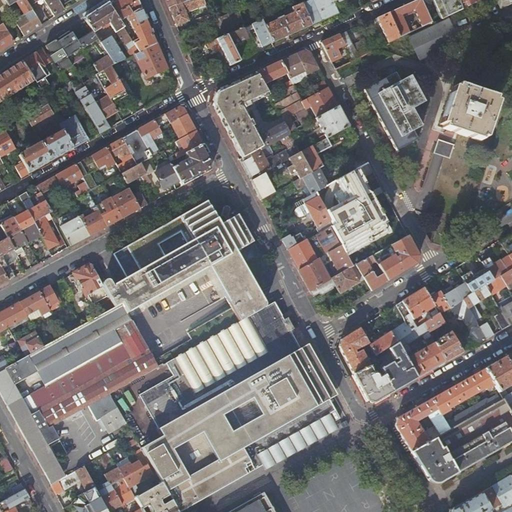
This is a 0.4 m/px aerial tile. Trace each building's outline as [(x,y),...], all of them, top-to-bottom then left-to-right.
[(24,37),(42,26),(29,6),(25,0),(21,0),(17,3),(25,15),(15,21),(22,33),(24,37)] [(25,0),(29,6),(38,0),(43,0),(48,7),(54,17),(65,11),(62,7),(57,0),(25,0)] [(127,35),(139,53),(157,45),(151,31),(141,9),(137,0),(119,0),(109,6),(122,27),(129,23),(138,40),(135,42),(130,33),(127,35)] [(164,0),(169,10),(191,0),(164,0)] [(206,8),(203,0),(191,0),(169,10),(177,28),(183,25),(189,22),(186,14),(198,9),(199,11),(206,8)] [(334,3),(332,0),(312,0),(302,4),(311,26),(324,20),(339,14),(334,3)] [(423,27),(431,24),(420,0),(418,0),(404,6),(387,14),(399,38),(409,34),(402,19),(413,14),(411,11),(415,10),(423,27)] [(420,0),(431,24),(442,19),(433,0),(420,0)] [(458,0),(444,0),(451,15),(462,10),(460,5),(458,0)] [(511,0),(495,0),(501,10),(511,4),(511,0)] [(302,4),(291,9),(294,13),(283,18),(282,17),(277,20),(277,21),(264,26),(272,44),(291,35),(311,26),(302,4)] [(14,12),(11,6),(4,10),(8,16),(14,12)] [(98,14),(86,21),(93,32),(94,33),(99,29),(101,32),(104,30),(103,28),(109,24),(114,31),(117,36),(131,57),(134,56),(139,53),(127,35),(122,27),(109,6),(98,14)] [(236,12),(211,22),(208,23),(211,31),(217,29),(223,27),(227,36),(243,29),(236,12)] [(211,22),(208,13),(202,15),(203,17),(196,20),(199,27),(208,23),(211,22)] [(376,19),(388,44),(399,39),(399,38),(387,14),(376,19)] [(0,52),(14,43),(9,35),(0,20),(0,52)] [(417,58),(455,39),(453,37),(445,20),(408,38),(417,58)] [(264,26),(262,21),(252,25),(262,49),(268,46),(272,44),(264,26)] [(221,38),(227,36),(223,27),(217,29),(221,38)] [(251,45),(243,29),(227,36),(235,52),(242,49),(251,45)] [(62,36),(55,41),(70,63),(83,54),(80,51),(82,49),(77,42),(72,33),(70,34),(69,32),(62,36)] [(82,49),(84,52),(94,46),(100,56),(102,54),(105,59),(93,65),(99,74),(111,67),(115,66),(101,44),(94,33),(93,32),(85,37),(77,42),(82,49)] [(345,33),(339,35),(344,46),(349,57),(352,61),(357,59),(345,33)] [(321,43),(331,62),(341,58),(337,50),(342,47),(344,46),(339,35),(331,39),(321,43)] [(235,52),(227,36),(221,38),(208,44),(211,50),(214,48),(217,55),(222,52),(230,67),(240,63),(235,52)] [(101,44),(115,66),(118,64),(125,60),(111,38),(101,44)] [(352,45),(358,58),(372,52),(366,38),(359,42),(352,45)] [(457,43),(455,39),(417,58),(419,61),(457,43)] [(51,43),(46,47),(63,73),(72,67),(70,63),(55,41),(51,43)] [(139,53),(134,56),(136,58),(133,60),(133,61),(137,67),(139,66),(146,79),(167,69),(164,61),(157,45),(139,53)] [(42,49),(36,53),(44,67),(51,62),(42,49)] [(302,51),(295,54),(305,72),(306,76),(319,70),(310,54),(302,51)] [(44,67),(36,53),(28,58),(21,62),(34,81),(36,84),(50,76),(44,67)] [(288,58),(280,61),(287,75),(291,81),(293,85),(297,83),(294,77),(305,72),(295,54),(288,58)] [(125,60),(118,64),(120,68),(128,64),(126,60),(125,60)] [(268,66),(256,72),(257,74),(263,85),(276,80),(277,82),(283,79),(282,77),(287,75),(280,61),(268,66)] [(3,74),(0,76),(0,102),(34,81),(21,62),(3,74)] [(115,66),(111,67),(118,81),(125,78),(120,68),(118,64),(115,66)] [(111,67),(99,74),(97,76),(108,96),(113,105),(127,97),(118,81),(111,67)] [(319,70),(306,76),(309,81),(315,78),(322,75),(319,70)] [(416,139),(411,130),(420,126),(411,108),(423,102),(409,75),(400,80),(395,72),(362,90),(377,117),(395,151),(416,139)] [(263,85),(257,74),(244,80),(217,92),(212,104),(241,159),(259,149),(268,145),(279,138),(289,133),(284,123),(257,137),(252,126),(253,126),(251,120),(249,121),(243,109),(251,105),(250,103),(269,95),(263,85)] [(287,100),(275,106),(284,123),(289,133),(294,131),(312,121),(306,110),(302,102),(293,85),(291,81),(286,84),(289,89),(282,92),(287,100)] [(313,87),(316,94),(328,88),(324,81),(313,87)] [(453,89),(450,88),(437,125),(440,126),(439,129),(447,132),(477,142),(478,139),(482,140),(494,103),(491,102),(492,98),(454,86),(453,89)] [(95,104),(85,87),(75,93),(100,134),(103,132),(110,129),(105,120),(95,104)] [(311,108),(317,118),(338,107),(336,102),(328,88),(316,94),(302,102),(306,110),(311,108)] [(108,96),(95,104),(105,120),(111,117),(117,113),(113,105),(108,96)] [(48,104),(26,118),(32,128),(37,126),(54,115),(48,104)] [(164,115),(169,124),(170,124),(187,114),(186,112),(183,108),(178,107),(173,110),(164,115)] [(317,118),(312,121),(314,124),(317,122),(326,138),(349,126),(343,116),(338,107),(317,118)] [(170,124),(179,141),(196,132),(195,129),(187,114),(170,124)] [(160,117),(165,127),(169,124),(164,115),(160,117)] [(160,117),(153,121),(159,130),(165,127),(160,117)] [(77,120),(61,128),(63,131),(64,133),(77,126),(76,123),(78,122),(77,120)] [(145,125),(136,130),(150,154),(157,150),(152,141),(155,139),(155,138),(161,134),(159,130),(153,121),(145,125)] [(77,126),(64,133),(73,149),(82,145),(89,141),(82,129),(78,122),(76,123),(77,126)] [(87,126),(82,129),(89,141),(95,137),(87,126)] [(121,139),(137,166),(141,164),(147,160),(152,158),(150,154),(136,130),(128,135),(121,139)] [(5,131),(0,133),(0,157),(0,158),(15,149),(10,140),(9,137),(1,141),(2,139),(8,136),(5,131)] [(40,131),(36,134),(40,141),(44,139),(40,131)] [(63,131),(41,144),(51,162),(62,156),(73,149),(64,133),(63,131)] [(294,131),(289,133),(299,153),(305,150),(294,131)] [(175,155),(177,159),(185,154),(203,145),(198,135),(196,132),(179,141),(175,143),(177,147),(180,145),(183,150),(175,155)] [(241,159),(239,160),(241,164),(250,180),(280,164),(288,159),(299,153),(289,133),(279,138),(286,150),(274,157),(266,161),(259,149),(241,159)] [(15,149),(16,151),(21,149),(14,138),(10,140),(15,149)] [(305,150),(299,153),(310,173),(318,169),(323,166),(319,160),(317,155),(331,147),(326,138),(305,150)] [(114,143),(106,148),(112,159),(118,156),(119,156),(123,163),(117,167),(121,174),(137,166),(121,139),(114,143)] [(447,160),(451,147),(435,141),(430,155),(438,158),(447,160)] [(51,162),(41,144),(29,150),(28,148),(26,149),(27,151),(19,156),(20,158),(23,163),(29,174),(40,168),(51,162)] [(188,159),(172,168),(179,181),(182,186),(198,178),(211,171),(213,164),(211,160),(203,145),(185,154),(188,159)] [(274,157),(268,145),(259,149),(266,161),(274,157)] [(93,155),(91,156),(98,169),(107,164),(109,168),(115,164),(112,159),(106,148),(93,155)] [(310,173),(299,153),(288,159),(292,166),(287,169),(291,176),(295,173),(299,179),(310,173)] [(87,158),(75,165),(82,178),(86,176),(87,178),(89,177),(88,175),(98,169),(91,156),(87,158)] [(368,162),(365,157),(352,164),(355,169),(357,168),(368,162)] [(147,160),(141,164),(146,174),(147,176),(154,172),(147,160)] [(29,174),(23,163),(15,167),(21,179),(29,174)] [(121,174),(121,175),(126,185),(140,177),(146,174),(141,164),(137,166),(121,174)] [(282,167),(280,164),(250,180),(254,187),(268,180),(266,176),(282,167)] [(58,175),(56,176),(63,189),(82,178),(75,165),(58,175)] [(172,168),(171,165),(155,174),(163,189),(171,185),(179,181),(172,168)] [(355,169),(334,181),(339,191),(333,194),(338,204),(326,211),(333,225),(331,226),(340,243),(342,246),(347,255),(391,231),(357,168),(355,169)] [(318,169),(310,173),(299,179),(293,183),(297,190),(305,186),(307,188),(303,190),(305,193),(307,197),(315,192),(327,185),(322,177),(318,169)] [(36,187),(39,193),(44,202),(50,198),(63,191),(64,191),(63,189),(56,176),(52,178),(36,187)] [(92,179),(85,183),(90,191),(97,188),(92,179)] [(76,193),(78,198),(83,195),(88,192),(90,191),(85,183),(78,186),(80,191),(76,193)] [(103,184),(99,187),(103,195),(108,192),(103,184)] [(260,201),(275,193),(271,186),(257,193),(259,197),(260,201)] [(128,189),(111,199),(122,219),(125,217),(139,210),(132,196),(128,189)] [(81,213),(77,215),(78,217),(89,237),(99,232),(107,227),(101,216),(88,192),(83,195),(91,210),(92,209),(94,213),(84,219),(81,213)] [(326,211),(315,192),(307,197),(302,200),(304,205),(309,214),(312,220),(316,229),(317,228),(320,232),(331,226),(333,225),(326,211)] [(33,223),(49,214),(50,213),(46,205),(44,202),(39,193),(37,195),(42,204),(38,206),(33,208),(25,193),(18,197),(23,204),(26,211),(27,212),(33,223)] [(139,193),(132,196),(139,210),(146,206),(139,193)] [(107,213),(101,216),(107,227),(110,225),(122,219),(111,199),(109,195),(107,197),(109,200),(102,203),(107,213)] [(50,217),(54,224),(61,220),(52,202),(46,205),(50,213),(49,214),(50,217)] [(241,321),(264,307),(257,294),(268,287),(262,275),(269,271),(266,265),(252,240),(238,214),(234,213),(235,212),(231,211),(231,212),(228,211),(228,210),(228,209),(227,208),(226,207),(224,207),(224,208),(223,209),(221,218),(224,218),(226,222),(220,225),(218,221),(207,202),(197,208),(163,227),(126,247),(126,248),(118,253),(115,254),(129,279),(113,288),(111,285),(110,283),(109,282),(108,281),(107,281),(106,281),(105,281),(104,282),(103,283),(102,284),(102,286),(107,296),(114,308),(121,303),(127,314),(134,310),(143,305),(210,267),(241,321)] [(302,217),(309,214),(304,205),(297,208),(296,209),(295,209),(295,210),(294,211),(294,212),(294,213),(294,214),(295,215),(295,216),(296,217),(297,217),(297,218),(298,218),(299,218),(300,218),(301,218),(302,217)] [(34,224),(33,223),(27,212),(26,211),(20,215),(14,218),(20,231),(34,224)] [(45,220),(50,217),(49,214),(33,223),(34,224),(41,237),(45,246),(48,250),(54,247),(58,245),(45,220)] [(89,237),(78,217),(59,228),(70,247),(81,241),(89,237)] [(7,238),(20,231),(14,218),(8,222),(0,226),(7,238)] [(33,241),(41,237),(34,224),(20,231),(28,244),(33,241)] [(342,246),(340,243),(331,226),(320,232),(309,238),(318,254),(315,256),(306,240),(304,241),(287,250),(292,260),(297,270),(316,260),(320,257),(342,246)] [(21,248),(28,244),(20,231),(7,238),(14,251),(21,248)] [(282,241),(287,250),(304,241),(299,232),(282,241)] [(410,241),(407,235),(386,247),(391,256),(381,262),(379,259),(376,261),(376,262),(378,265),(380,268),(383,274),(387,281),(393,277),(416,263),(418,256),(410,241)] [(511,268),(511,235),(502,241),(510,254),(507,256),(501,260),(507,271),(511,268)] [(14,251),(7,238),(0,242),(0,266),(8,281),(14,277),(8,266),(7,266),(5,262),(10,259),(16,255),(14,251)] [(318,254),(309,238),(306,240),(315,256),(318,254)] [(502,247),(507,256),(510,254),(502,241),(500,243),(502,247)] [(46,260),(52,257),(48,250),(45,246),(43,247),(44,249),(41,251),(46,260)] [(347,255),(342,246),(320,257),(324,264),(332,259),(340,273),(350,267),(352,266),(347,255)] [(376,261),(372,255),(365,260),(368,266),(376,262),(376,261)] [(477,269),(482,265),(475,255),(469,259),(477,269)] [(327,281),(316,260),(297,270),(305,285),(308,292),(327,281)] [(368,266),(365,260),(363,260),(359,263),(355,265),(371,291),(375,288),(387,281),(383,274),(376,278),(368,266)] [(492,281),(499,276),(507,271),(501,260),(500,260),(492,265),(485,269),(486,271),(492,281)] [(102,286),(90,264),(73,273),(78,282),(86,297),(87,296),(92,305),(96,303),(107,296),(102,286)] [(371,291),(355,265),(352,266),(350,267),(359,283),(365,295),(371,291)] [(359,283),(350,267),(340,273),(327,281),(308,292),(314,302),(321,298),(320,296),(331,290),(335,287),(339,294),(359,283)] [(511,268),(507,271),(499,276),(505,286),(510,293),(511,295),(511,294),(511,268)] [(484,285),(485,285),(492,281),(486,271),(478,275),(474,278),(470,272),(461,277),(465,283),(471,293),(484,285)] [(491,295),(505,286),(499,276),(492,281),(485,285),(490,294),(491,295)] [(57,282),(64,295),(70,292),(63,279),(57,282)] [(462,299),(471,293),(465,283),(455,289),(446,295),(443,290),(440,292),(449,308),(462,299)] [(481,300),(490,294),(485,285),(484,285),(471,293),(462,299),(474,321),(480,318),(473,305),(481,300)] [(49,286),(39,292),(47,307),(57,302),(57,301),(59,300),(55,291),(53,292),(52,292),(49,286)] [(427,311),(434,306),(429,298),(423,288),(412,295),(401,302),(412,320),(416,318),(420,315),(425,312),(426,314),(428,313),(427,311)] [(444,311),(449,308),(440,292),(439,291),(433,295),(429,298),(434,306),(437,311),(438,314),(444,311)] [(47,307),(39,292),(29,297),(19,303),(26,316),(38,310),(42,316),(50,311),(47,307)] [(102,314),(114,308),(107,296),(96,303),(102,314)] [(476,345),(485,340),(478,328),(474,321),(462,299),(449,308),(444,311),(446,314),(451,311),(456,320),(460,321),(462,320),(468,331),(476,345)] [(158,479),(177,511),(179,511),(183,510),(187,508),(188,508),(189,508),(262,466),(323,431),(335,424),(334,422),(339,420),(328,400),(335,396),(307,344),(297,349),(287,332),(293,329),(287,317),(281,321),(279,317),(281,315),(274,302),(264,307),(241,321),(173,359),(165,363),(172,376),(138,396),(161,436),(151,442),(141,448),(146,457),(154,472),(158,479)] [(396,342),(417,328),(414,323),(412,320),(401,302),(395,306),(402,318),(404,324),(399,327),(391,332),(396,342)] [(511,324),(511,302),(511,303),(499,310),(501,313),(509,326),(511,324)] [(26,316),(19,303),(10,308),(0,312),(0,313),(8,327),(27,317),(26,316)] [(131,333),(137,330),(127,314),(121,303),(114,308),(102,314),(76,329),(64,336),(44,347),(26,357),(8,367),(0,371),(0,394),(1,396),(7,408),(22,400),(14,385),(37,372),(45,387),(122,344),(121,341),(132,335),(131,333)] [(424,324),(438,314),(437,311),(430,315),(430,316),(426,318),(421,319),(418,321),(414,323),(417,328),(424,324)] [(502,330),(509,326),(501,313),(494,317),(502,330)] [(429,333),(444,324),(438,314),(424,324),(429,333)] [(485,340),(493,335),(486,323),(478,328),(485,340)] [(61,332),(64,336),(76,329),(74,324),(65,329),(65,328),(60,330),(61,332)] [(432,370),(444,363),(434,344),(434,343),(429,333),(424,324),(417,328),(396,342),(416,379),(432,370)] [(461,353),(472,347),(460,326),(449,332),(449,333),(461,353)] [(355,351),(368,344),(359,329),(349,335),(341,340),(339,347),(349,366),(353,375),(369,366),(361,351),(356,353),(355,351)] [(109,394),(157,367),(137,330),(131,333),(132,335),(121,341),(122,344),(45,387),(22,400),(7,408),(18,427),(25,440),(51,426),(55,424),(89,405),(109,394)] [(17,341),(26,357),(44,347),(42,343),(35,331),(17,341)] [(42,343),(44,347),(64,336),(61,332),(42,343)] [(387,348),(396,342),(391,332),(380,340),(369,347),(371,349),(375,355),(380,352),(387,348)] [(455,357),(461,353),(449,333),(438,339),(439,341),(434,343),(434,344),(444,363),(455,357)] [(411,382),(416,379),(396,342),(387,348),(389,352),(394,361),(397,359),(398,362),(393,365),(392,363),(380,369),(384,375),(392,392),(411,382)] [(309,343),(307,344),(335,396),(338,395),(309,343)] [(387,348),(380,352),(382,356),(389,352),(387,348)] [(369,358),(375,355),(371,349),(366,352),(369,358)] [(0,371),(8,367),(3,357),(0,358),(0,371)] [(484,368),(496,389),(503,400),(511,414),(511,413),(511,368),(504,357),(493,363),(484,368)] [(386,396),(392,392),(384,375),(378,378),(377,375),(376,374),(375,374),(374,374),(372,372),(380,368),(377,362),(369,366),(353,375),(367,402),(373,403),(386,396)] [(493,391),(496,389),(484,368),(456,384),(431,399),(441,416),(450,411),(449,409),(484,389),(485,390),(487,389),(490,387),(492,390),(493,391)] [(114,403),(109,394),(89,405),(94,414),(114,403)] [(446,424),(450,430),(499,402),(496,396),(487,401),(486,399),(454,418),(455,419),(446,424)] [(413,409),(396,418),(394,426),(400,435),(410,452),(411,452),(450,430),(446,424),(441,416),(431,399),(413,409)] [(493,453),(511,441),(511,413),(511,414),(503,400),(499,402),(450,430),(411,452),(430,483),(433,484),(436,485),(449,478),(465,469),(493,453)] [(108,433),(126,423),(118,408),(100,419),(108,433)] [(60,432),(55,424),(51,426),(56,435),(60,432)] [(338,430),(335,424),(323,431),(262,466),(265,471),(338,430)] [(56,435),(51,426),(25,440),(37,463),(48,482),(50,486),(65,477),(46,443),(58,437),(56,435)] [(407,453),(410,452),(400,435),(397,437),(407,453)] [(132,449),(139,445),(135,437),(128,442),(132,449)] [(9,464),(6,457),(0,460),(0,464),(5,473),(13,469),(9,464)] [(177,511),(158,479),(156,481),(158,484),(137,496),(135,493),(136,492),(134,490),(137,489),(134,484),(154,472),(146,457),(131,465),(130,463),(119,469),(123,477),(134,498),(137,503),(140,508),(141,509),(142,511),(177,511)] [(117,467),(119,469),(130,463),(128,459),(117,466),(117,467)] [(94,487),(83,467),(75,472),(77,476),(82,483),(86,491),(94,487)] [(110,485),(123,477),(119,469),(117,467),(104,475),(110,485)] [(72,478),(70,474),(65,477),(50,486),(55,495),(65,490),(62,484),(67,481),(72,478)] [(511,511),(511,478),(510,476),(481,493),(451,510),(450,511),(511,511)] [(124,503),(134,498),(123,477),(110,485),(121,505),(123,508),(126,506),(124,503)] [(108,511),(116,508),(121,505),(110,485),(97,492),(106,508),(108,511)] [(99,511),(106,508),(97,492),(94,487),(86,491),(79,494),(82,501),(86,499),(88,504),(90,505),(92,507),(92,509),(87,511),(99,511)] [(0,511),(3,511),(29,498),(24,489),(0,502),(0,511)] [(58,500),(62,508),(70,504),(73,501),(70,494),(58,500)] [(267,511),(259,495),(229,511),(267,511)]
